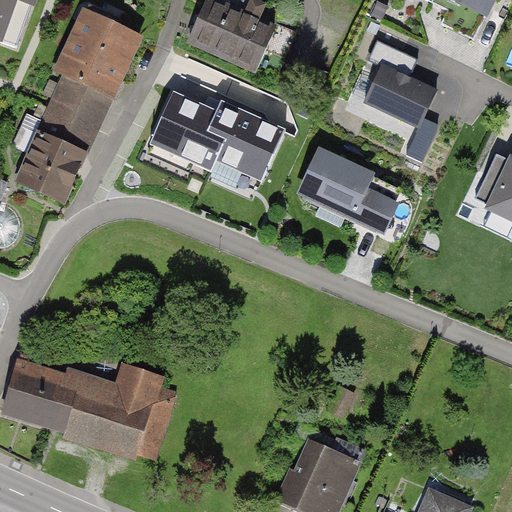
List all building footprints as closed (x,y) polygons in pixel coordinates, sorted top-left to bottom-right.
[(37,0),(0,0),(0,44),(19,51),(37,0)] [(258,74),(280,28),(247,12),(252,2),(247,0),(209,0),(189,41),(258,74)] [(496,0),(424,0),(448,11),(441,25),(476,42),(496,0)] [(101,96),(110,100),(140,39),(88,14),(58,74),(66,77),(53,104),(89,121),(101,96)] [(371,58),(384,64),(366,103),(420,129),(407,156),(423,163),(441,127),(425,119),(438,92),(411,80),(419,61),(379,42),(371,58)] [(219,113),(176,94),(153,146),(213,172),(211,177),(237,189),(243,175),(263,184),(287,131),(223,102),(219,113)] [(75,148),(89,121),(53,104),(17,178),(63,201),(86,154),(75,148)] [(402,192),(322,154),(304,192),(383,230),(402,192)] [(511,162),(497,155),(483,184),(500,192),(492,208),(511,217),(511,162)] [(0,245),(1,246),(8,245),(14,241),(19,236),(21,229),(21,222),(18,216),(14,210),(7,207),(0,206),(0,245)] [(23,358),(7,406),(67,425),(65,434),(136,457),(139,450),(158,456),(178,392),(161,387),(165,372),(124,359),(117,381),(70,366),(68,373),(23,358)] [(283,492),(324,511),(337,511),(363,459),(311,434),(283,492)] [(469,511),(472,507),(435,491),(425,511),(469,511)]
